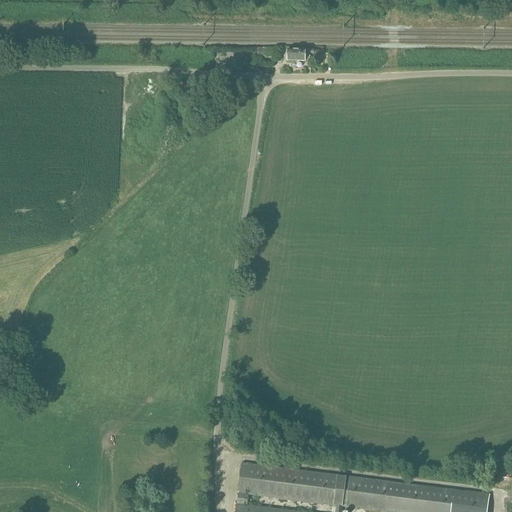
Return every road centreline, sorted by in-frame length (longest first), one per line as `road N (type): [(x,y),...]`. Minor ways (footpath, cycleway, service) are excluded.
road 1 (unclassified): [(216,511),(221,354),(265,75)]
road 2 (unclassified): [(0,71),(265,75)]
road 3 (unclassified): [(511,74),(265,75)]
